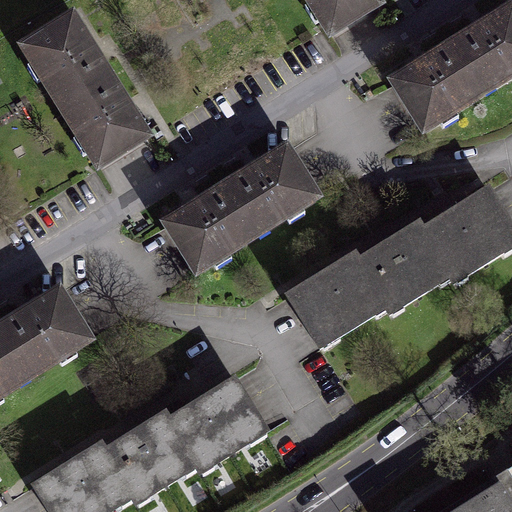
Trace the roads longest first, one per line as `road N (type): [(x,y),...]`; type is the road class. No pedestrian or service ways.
road 1 (residential): [(0,284),(457,0)]
road 2 (primary): [(511,353),(304,511)]
